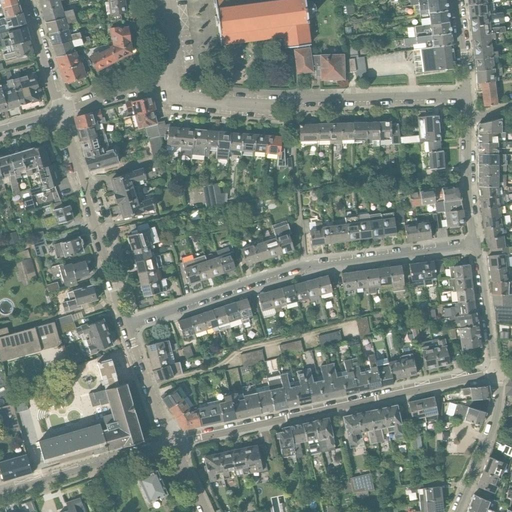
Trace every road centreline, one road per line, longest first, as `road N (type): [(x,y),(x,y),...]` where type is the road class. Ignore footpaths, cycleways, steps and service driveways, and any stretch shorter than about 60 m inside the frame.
road 1 (residential): [(127,324),(303,265),(476,241)]
road 2 (residential): [(496,373),(171,445)]
road 3 (residential): [(465,95),(278,105),(189,97),(172,78)]
road 4 (residential): [(127,324),(61,110)]
road 5 (unknown): [(147,381),(356,326)]
road 6 (residential): [(171,445),(0,492)]
road 7 (unknown): [(293,100),(303,265)]
road 8 (residential): [(456,511),(492,423),(496,373)]
road 9 (residential): [(496,373),(476,241)]
road 10 (residential): [(171,445),(127,324)]
road 11 (residential): [(476,241),(466,120)]
